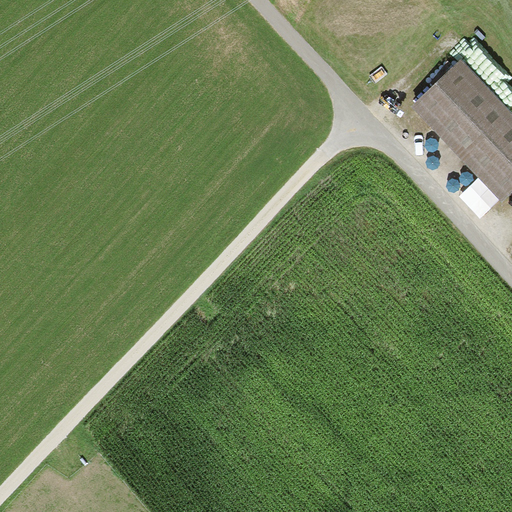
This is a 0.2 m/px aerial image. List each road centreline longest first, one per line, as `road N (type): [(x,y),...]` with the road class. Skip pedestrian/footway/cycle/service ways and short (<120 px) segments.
road 1 (track): [(359,119),(0,497)]
road 2 (unclassified): [(251,0),(511,279)]
